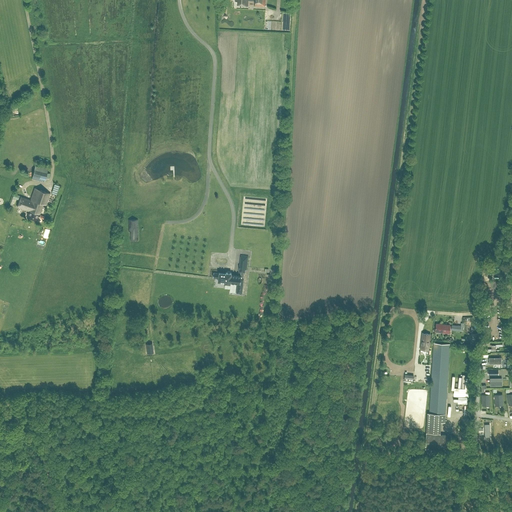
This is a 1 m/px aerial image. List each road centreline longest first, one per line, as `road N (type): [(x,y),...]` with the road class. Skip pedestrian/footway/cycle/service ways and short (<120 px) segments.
road 1 (track): [(425,0),(355,511)]
road 2 (track): [(295,0),(277,329),(261,414),(275,511)]
